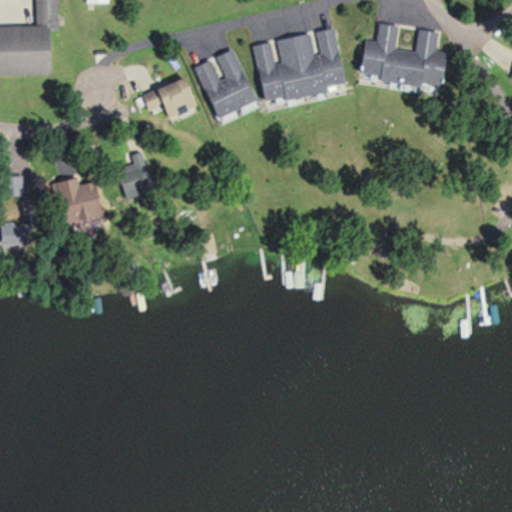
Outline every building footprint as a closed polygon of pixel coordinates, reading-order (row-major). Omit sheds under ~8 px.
[(0,74),(25,74),(25,64),(38,64),(38,29),(52,29),(51,0),(29,0),(29,25),(0,25),(0,74)] [(350,73),(428,88),(435,50),(430,49),(433,31),(412,27),(408,50),(388,47),(393,25),(373,21),(369,41),(356,39),(350,73)] [(245,43),(255,101),(337,87),(327,29),(245,43)] [(250,99),(227,48),(187,66),(210,117),(250,99)] [(134,96),(147,127),(189,110),(176,79),(134,96)] [(42,183),(53,223),(95,212),(90,189),(79,192),(74,174),(42,183)] [(216,252),(211,233),(194,237),(199,256),(216,252)]
